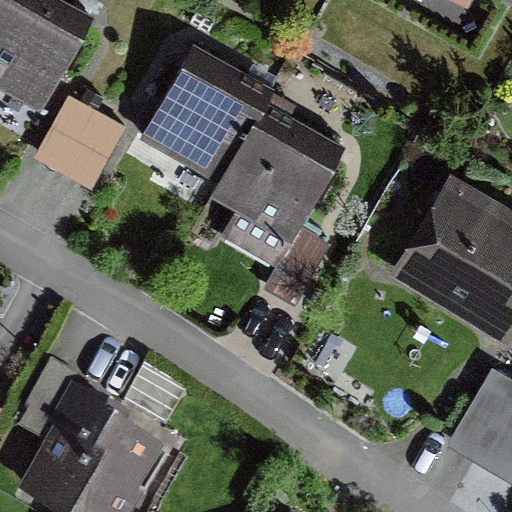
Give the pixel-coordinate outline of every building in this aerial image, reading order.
[(0,0),(0,82),(39,104),(90,14),(64,0),(0,0)] [(264,101),(271,88),(194,45),(143,135),(221,178),(264,101)] [(73,172),(106,114),(79,99),(47,157),(73,172)] [(298,230),(294,228),(341,145),(264,101),(221,178),(213,191),(239,206),(224,232),(279,263),(298,230)] [(100,187),(132,129),(106,114),(73,172),(100,187)] [(413,250),(447,271),(437,288),(506,329),(511,318),(511,221),(451,186),(413,250)] [(144,366),(124,401),(166,425),(186,390),(144,366)] [(55,511),(118,511),(155,446),(122,428),(123,426),(123,424),(123,422),(122,419),(121,417),(120,416),(118,414),(116,413),(114,412),(112,411),(110,411),(108,411),(106,411),(104,412),(102,413),(100,415),(99,416),(94,424),(83,417),(88,409),(75,402),(80,392),(81,391),(81,390),(81,388),(81,387),(81,386),(80,384),(79,383),(78,382),(77,381),(53,368),(24,419),(54,435),(26,486),(60,505),(55,511)] [(480,449),(511,396),(511,380),(498,372),(459,437),(480,449)] [(511,396),(480,449),(511,467),(511,396)]
